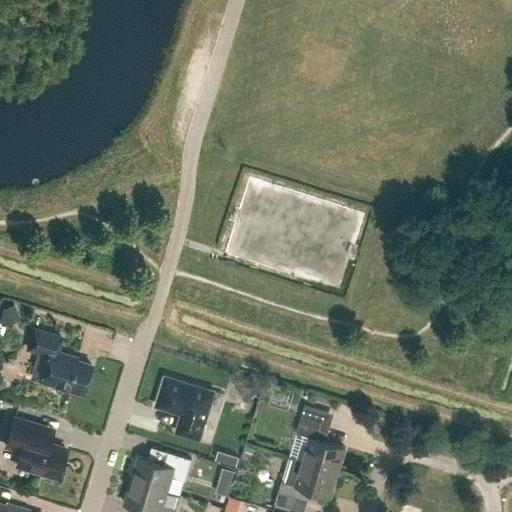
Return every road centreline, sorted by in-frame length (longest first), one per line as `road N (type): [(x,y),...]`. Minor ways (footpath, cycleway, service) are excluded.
road 1 (residential): [(90,511),(187,175)]
road 2 (residential): [(486,511),(476,478),(424,461),(399,461),(382,478),(372,511)]
